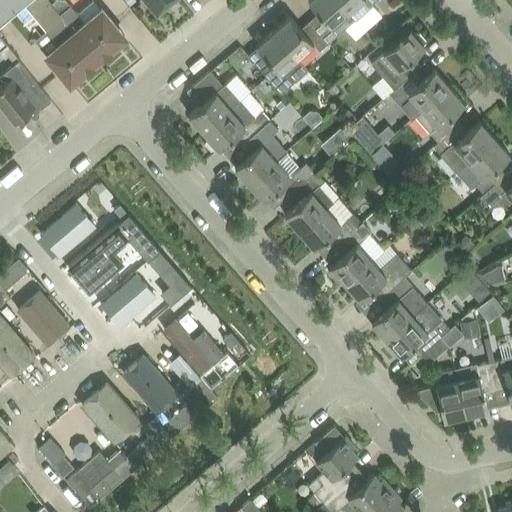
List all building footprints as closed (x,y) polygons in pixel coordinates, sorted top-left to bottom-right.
[(0,0),(0,19),(23,0),(48,29),(35,40),(49,57),(70,82),(85,69),(87,71),(89,70),(94,67),(95,65),(93,63),(98,58),(60,12),(52,2),(49,0),(0,0)] [(54,0),(52,2),(60,12),(98,58),(103,54),(104,56),(107,56),(111,52),(112,50),(110,48),(125,35),(105,10),(102,7),(86,21),(71,3),(70,4),(66,0),(54,0)] [(144,0),(155,13),(170,0),(144,0)] [(339,0),(309,0),(322,14),(313,22),(329,41),(346,26),(356,38),(365,29),(355,18),(339,0)] [(339,0),(355,18),(375,0),(339,0)] [(290,15),(273,30),(297,56),(313,42),(320,49),(329,41),(313,22),(304,30),(290,15)] [(394,40),(370,62),(393,88),(412,72),(425,60),(417,66),(410,58),(425,44),(423,42),(427,39),(418,29),(414,33),(409,27),(394,40)] [(273,30),(257,44),(257,45),(270,60),(261,68),(274,83),(277,87),(282,91),(291,83),(293,85),(310,71),(297,56),(273,30)] [(0,85),(0,103),(2,107),(15,122),(29,111),(32,115),(51,99),(19,59),(0,74),(0,77),(4,82),(0,85)] [(393,88),(390,91),(398,100),(413,117),(415,114),(423,108),(449,84),(435,67),(433,69),(419,81),(412,72),(393,88)] [(200,104),(189,114),(204,130),(239,100),(224,83),(211,68),(192,85),(205,100),(200,104)] [(423,108),(415,114),(430,131),(438,140),(457,123),(449,114),(464,101),(449,84),(423,108)] [(214,147),(218,145),(219,147),(235,134),(242,142),(269,119),(261,109),(253,117),(239,100),(204,130),(209,136),(206,138),(214,147)] [(349,108),(340,116),(348,124),(356,117),(349,108)] [(310,109),(303,115),(313,126),(324,117),(317,110),(310,109)] [(363,115),(349,127),(357,137),(371,125),(363,115)] [(236,164),(235,165),(237,168),(250,182),(277,158),(286,150),(272,134),(278,128),(270,119),(242,142),(250,152),(236,164)] [(438,140),(434,144),(456,170),(495,136),(480,119),(465,132),(457,123),(438,140)] [(344,124),(321,143),(331,154),(353,135),(344,124)] [(475,182),(484,192),(503,175),(495,166),(510,153),(495,136),(456,170),(471,186),(475,182)] [(277,158),(250,182),(265,199),(267,197),(280,185),(288,194),(293,190),(315,171),(306,161),(301,166),(287,149),(286,150),(277,158)] [(397,159),(385,170),(393,179),(406,168),(397,159)] [(511,197),(511,173),(509,170),(503,175),(484,192),(479,196),(489,207),(505,204),(511,197)] [(301,199),(285,213),(300,229),(330,203),(334,200),(319,184),(323,180),(315,171),(293,190),(301,199)] [(393,180),(387,187),(393,194),(400,187),(393,180)] [(400,187),(393,194),(399,201),(406,194),(400,187)] [(326,206),(300,230),(315,247),(319,243),(330,233),(338,242),(360,223),(362,221),(354,212),(352,214),(341,223),(326,206)] [(129,212),(117,222),(149,258),(160,248),(129,212)] [(333,266),(329,270),(329,271),(337,279),(341,276),(345,281),(375,255),(383,248),(368,232),(360,223),(338,242),(346,251),(332,264),(331,265),(333,266)] [(466,234),(455,244),(463,254),(474,244),(466,234)] [(74,238),(59,251),(101,300),(116,287),(108,276),(121,266),(95,236),(82,247),(74,238)] [(376,285),(384,293),(398,281),(405,275),(411,269),(396,252),(383,264),(375,255),(345,281),(360,298),(376,285)] [(166,254),(155,264),(170,281),(160,289),(172,302),(192,285),(166,254)] [(19,256),(0,272),(0,304),(11,295),(5,288),(29,268),(19,256)] [(456,279),(479,304),(492,293),(486,287),(478,279),(468,267),(456,279)] [(498,268),(478,279),(486,287),(506,283),(503,267),(498,268)] [(377,316),(372,320),(373,322),(386,337),(428,301),(405,275),(398,281),(384,293),(384,294),(380,298),(387,307),(377,316)] [(39,288),(16,308),(47,344),(70,324),(39,288)] [(479,304),(477,306),(488,320),(505,308),(494,294),(479,304)] [(428,301),(386,337),(391,343),(389,345),(398,355),(401,352),(402,353),(417,340),(425,349),(441,334),(443,332),(449,327),(442,318),(428,301)] [(0,312),(0,363),(10,375),(36,354),(0,312)] [(477,316),(460,320),(464,337),(481,333),(477,316)] [(441,334),(450,344),(461,333),(453,324),(449,327),(441,334)] [(231,330),(223,337),(238,355),(247,348),(231,330)] [(441,334),(425,349),(423,351),(431,360),(450,344),(441,334)] [(491,343),(485,344),(489,360),(494,358),(491,343)] [(144,352),(122,371),(156,411),(177,393),(178,392),(144,352)] [(497,359),(489,361),(495,385),(507,382),(511,401),(511,400),(511,355),(502,358),(497,359)] [(456,366),(455,366),(458,378),(466,412),(488,407),(484,388),(495,385),(489,361),(478,363),(477,361),(456,366)] [(466,412),(455,366),(443,369),(446,381),(436,383),(420,387),(417,390),(433,406),(441,404),(444,417),(446,417),(448,421),(460,419),(459,414),(466,412)] [(187,403),(163,423),(173,435),(174,434),(218,396),(210,387),(202,377),(201,377),(180,395),(187,403)] [(107,380),(80,404),(114,443),(141,419),(107,380)] [(150,434),(127,454),(136,466),(137,466),(173,435),(163,423),(157,417),(145,428),(150,434)] [(315,491),(307,498),(313,505),(310,507),(312,510),(344,482),(336,473),(352,459),(358,454),(352,448),(355,445),(346,433),(345,434),(325,451),(319,444),(310,451),(316,459),(321,464),(324,468),(308,483),(314,489),(315,491)] [(54,461),(64,452),(51,436),(40,446),(54,461)] [(100,449),(66,478),(90,506),(94,503),(137,466),(136,466),(127,454),(121,447),(108,458),(100,449)] [(10,458),(0,466),(0,486),(4,483),(19,470),(10,458)] [(344,482),(312,510),(313,511),(332,511),(333,511),(341,505),(347,511),(363,511),(392,486),(383,476),(380,478),(374,472),(368,477),(352,491),(344,482)] [(397,511),(404,506),(399,500),(402,497),(392,486),(363,511),(397,511)] [(261,491),(253,499),(259,506),(268,498),(261,491)] [(250,496),(241,505),(247,511),(264,511),(259,506),(253,499),(250,496)] [(499,511),(511,511),(511,498),(506,500),(506,504),(498,506),(499,511)] [(55,511),(54,510),(51,511),(44,503),(34,511),(55,511)]
